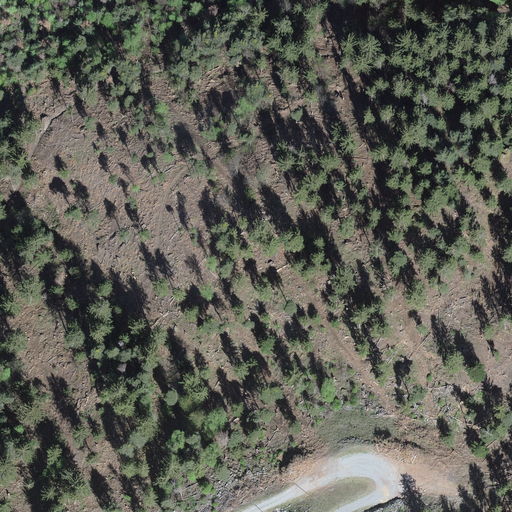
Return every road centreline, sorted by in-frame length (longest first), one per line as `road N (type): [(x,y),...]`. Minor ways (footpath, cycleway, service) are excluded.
road 1 (track): [(250,511),(356,464),(387,472),(390,490),(339,511)]
road 2 (motorway): [(0,183),(116,0)]
